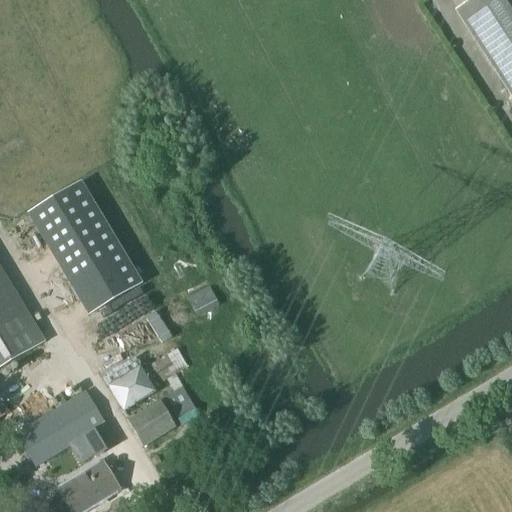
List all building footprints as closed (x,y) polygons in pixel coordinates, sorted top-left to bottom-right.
[(511,0),(474,0),(458,11),(511,94),(511,0)] [(87,318),(140,286),(80,185),(27,217),(87,318)] [(0,371),(45,344),(0,269),(0,371)] [(192,406),(191,407),(182,388),(179,390),(173,378),(186,370),(176,352),(150,367),(160,385),(167,382),(173,395),(166,399),(182,427),(199,418),(192,406)] [(122,415),(155,395),(139,370),(106,390),(122,415)] [(85,393),(15,436),(35,469),(68,449),(79,466),(93,457),(95,460),(117,447),(105,427),(85,393)] [(143,449),(175,429),(159,403),(127,423),(143,449)] [(71,511),(85,511),(117,493),(100,464),(58,490),(71,511)]
